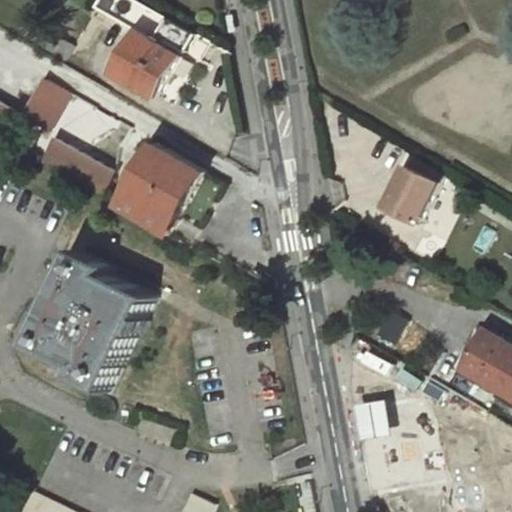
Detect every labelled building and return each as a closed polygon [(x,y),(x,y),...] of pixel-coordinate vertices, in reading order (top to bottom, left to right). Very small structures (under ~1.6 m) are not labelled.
[(215,43),(159,10),(122,73),(177,106),(215,43)] [(79,46),(66,38),(61,46),(74,54),(79,46)] [(0,130),(17,141),(31,117),(53,130),(76,92),(52,79),(30,116),(0,98),(0,130)] [(107,195),(120,173),(63,139),(50,162),(107,195)] [(211,172),(161,144),(132,192),(123,206),(173,235),(211,172)] [(445,172),(416,158),(392,207),(427,224),(451,175),(445,172)] [(118,266),(84,249),(37,347),(83,368),(79,376),(114,393),(160,296),(114,274),(118,266)] [(511,342),(492,330),(469,368),(511,393),(511,342)] [(435,415),(448,382),(412,367),(398,400),(435,415)] [(389,402),(360,407),(365,441),(395,436),(389,402)] [(439,441),(398,448),(409,511),(467,511),(459,467),(444,470),(439,441)] [(27,511),(82,511),(38,490),(27,511)] [(187,511),(216,511),(220,504),(197,492),(187,511)]
